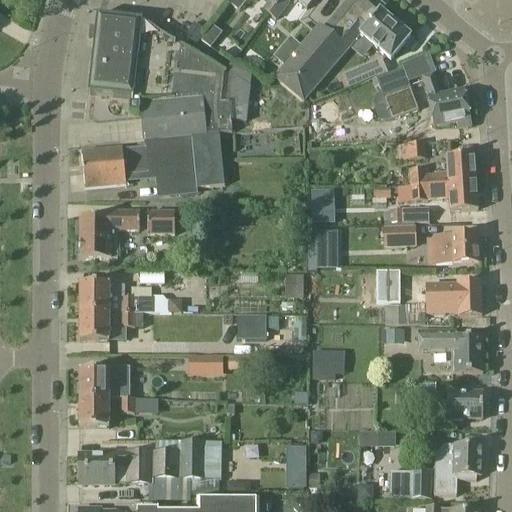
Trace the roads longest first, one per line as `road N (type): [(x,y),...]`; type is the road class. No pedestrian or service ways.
road 1 (residential): [(502,511),(508,334),(495,60)]
road 2 (residential): [(44,511),(47,93)]
